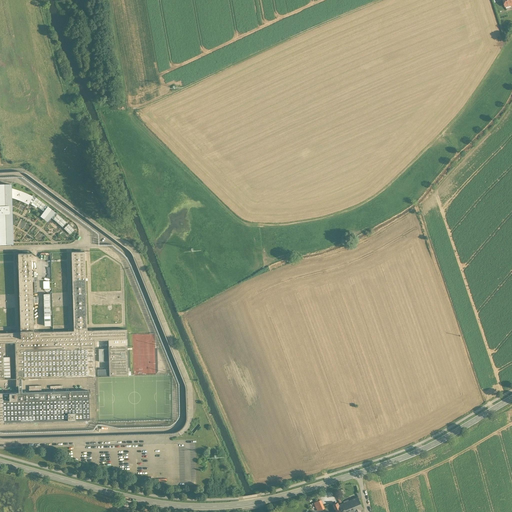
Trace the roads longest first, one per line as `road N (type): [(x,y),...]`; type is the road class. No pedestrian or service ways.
road 1 (tertiary): [(511,398),(400,458),(244,503),(188,506),(124,496),(0,462)]
road 2 (track): [(384,0),(134,114),(125,111),(107,0)]
